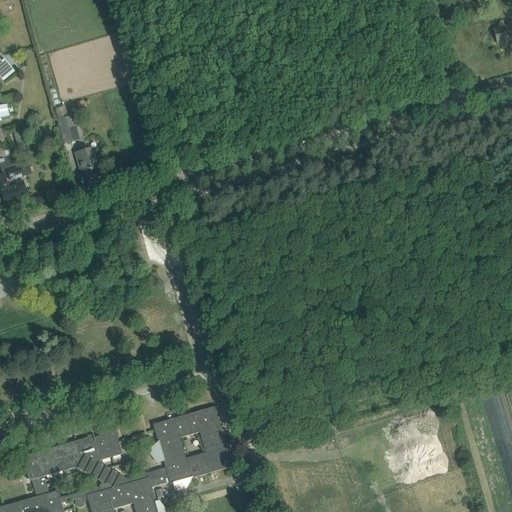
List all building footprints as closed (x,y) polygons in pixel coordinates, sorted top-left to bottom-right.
[(497,43),(511,39),(511,36),(508,22),(497,25),(498,28),(494,30),(497,43)] [(4,67),(0,61),(0,73),(5,80),(15,72),(7,64),(4,67)] [(60,108),(56,90),(50,92),(58,120),(64,144),(80,140),(73,116),(68,117),(65,107),(60,108)] [(93,160),(90,149),(75,154),(81,174),(85,173),(87,180),(100,177),(95,159),(93,160)] [(19,166),(7,169),(8,173),(10,180),(14,179),(23,176),(31,173),(28,163),(20,165),(19,166)] [(0,192),(1,193),(5,204),(21,200),(20,194),(26,192),(24,183),(23,181),(15,183),(16,185),(9,187),(7,180),(5,181),(3,174),(0,175),(0,192)] [(94,436),(88,438),(86,439),(22,457),(29,481),(32,481),(37,497),(31,499),(28,500),(5,506),(3,507),(0,507),(0,511),(63,511),(63,510),(62,505),(61,503),(72,500),(74,500),(79,498),(78,498),(77,499),(76,499),(76,500),(75,501),(75,502),(75,503),(75,504),(75,505),(76,505),(76,506),(77,507),(78,507),(78,508),(79,508),(80,508),(81,508),(82,507),(83,507),(83,506),(84,506),(84,505),(85,504),(85,503),(85,502),(85,501),(88,500),(91,511),(167,511),(159,501),(156,502),(153,491),(152,488),(162,485),(165,484),(170,482),(170,483),(170,485),(173,484),(175,493),(186,490),(192,478),(197,477),(201,476),(211,473),(216,471),(233,467),(232,465),(229,456),(227,448),(226,442),(224,436),(222,430),(220,424),(215,407),(192,414),(186,415),(176,418),(174,419),(154,425),(155,431),(155,432),(158,441),(147,452),(157,463),(164,461),(166,469),(127,480),(98,464),(100,461),(123,455),(121,450),(119,443),(119,442),(115,430),(100,435),(97,435),(94,436)] [(124,441),(126,448),(137,446),(136,443),(145,441),(143,436),(135,438),(124,441)] [(10,481),(18,479),(16,472),(8,474),(10,481)] [(162,489),(156,491),(158,498),(164,497),(162,489)]
